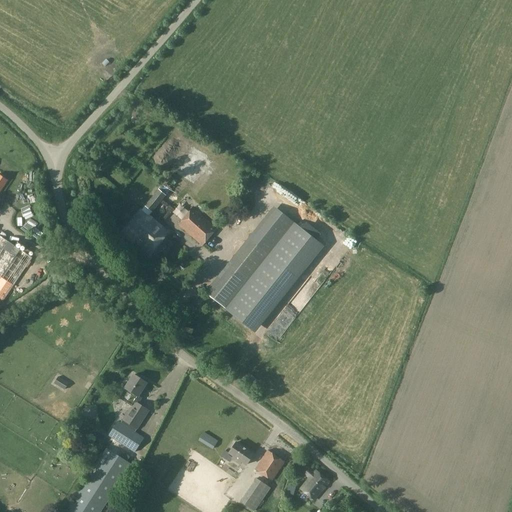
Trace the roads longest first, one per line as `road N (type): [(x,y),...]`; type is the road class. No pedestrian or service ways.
road 1 (unclassified): [(382,511),(276,422),(185,359),(85,252)]
road 2 (unclassified): [(57,160),(195,0)]
